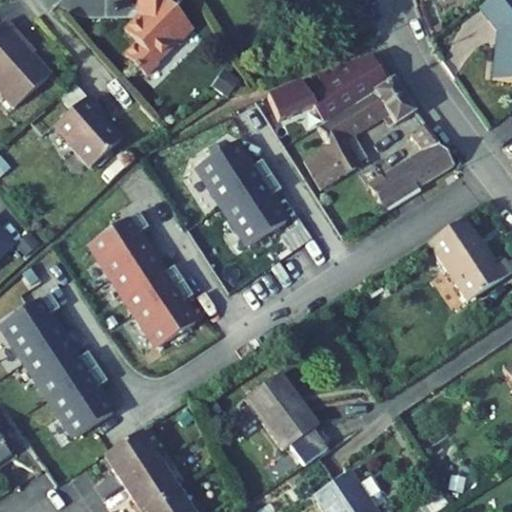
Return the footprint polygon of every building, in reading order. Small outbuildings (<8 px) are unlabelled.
[(168,7),(168,0),(141,0),(141,20),(126,35),(137,47),(126,58),(146,78),(158,67),(154,62),(174,42),(178,47),(193,32),(168,7)] [(324,0),(339,31),(357,23),(346,0),(324,0)] [(511,0),(510,0),(482,21),(501,45),(491,92),(511,95),(511,0)] [(51,80),(7,25),(0,31),(0,95),(15,112),(51,80)] [(301,85),(267,99),(278,125),(314,110),(322,126),(387,85),(371,59),(301,85)] [(394,127),(414,115),(392,82),(387,85),(322,126),(317,129),(329,149),(304,165),(324,198),(361,174),(341,142),(386,115),(394,127)] [(101,116),(88,101),(54,131),(90,172),(122,144),(110,130),(104,130),(96,120),(101,116)] [(369,189),(385,215),(420,194),(418,190),(454,167),(423,127),(411,137),(418,146),(425,154),(383,181),(369,189)] [(231,145),(195,169),(247,248),(284,223),(267,199),(278,192),(268,177),(258,162),(248,169),(231,145)] [(418,146),(391,162),(373,167),(383,181),(425,154),(418,146)] [(135,215),(88,246),(157,349),(194,325),(180,305),(191,298),(181,283),(171,269),(161,276),(135,237),(146,230),(135,215)] [(494,267),(463,220),(427,244),(467,305),(511,275),(502,262),(494,267)] [(0,258),(12,247),(0,233),(0,258)] [(371,301),(384,292),(376,281),(363,290),(371,301)] [(58,312),(48,297),(0,328),(75,440),(112,416),(96,391),(106,385),(87,355),(76,362),(47,319),(58,312)] [(511,366),(503,373),(511,385),(511,366)] [(318,427),(280,376),(245,402),(282,454),(290,448),(304,467),(317,458),(303,438),(318,427)] [(103,459),(122,488),(163,462),(155,449),(150,452),(140,436),(103,459)] [(0,463),(10,457),(0,442),(0,463)] [(122,488),(137,511),(151,511),(178,495),(167,478),(171,475),(163,462),(122,488)] [(459,493),(447,473),(438,479),(450,498),(459,493)] [(313,498),(322,511),(374,511),(349,474),(313,498)] [(195,511),(193,509),(189,511),(178,495),(151,511),(195,511)]
